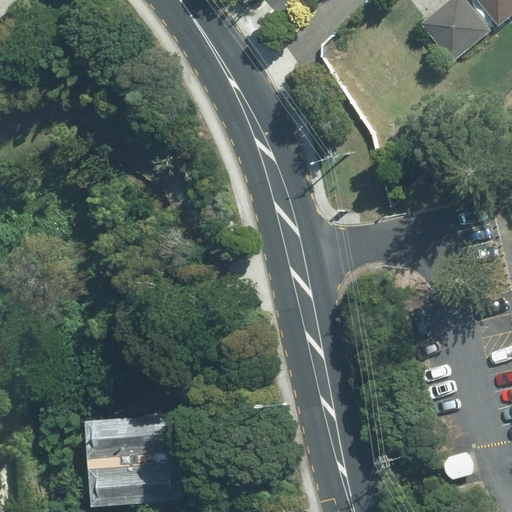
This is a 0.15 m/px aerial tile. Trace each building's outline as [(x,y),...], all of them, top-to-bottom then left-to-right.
[(475,0),(454,0),(428,22),(460,60),(499,28),(475,0)] [(511,0),(489,0),(508,23),(511,20),(511,0)] [(155,382),(85,392),(97,474),(167,464),(155,382)] [(476,453),(471,450),(450,457),(451,468),(457,479),(478,473),(480,460),(476,453)] [(220,511),(220,498),(163,502),(164,511),(220,511)]
